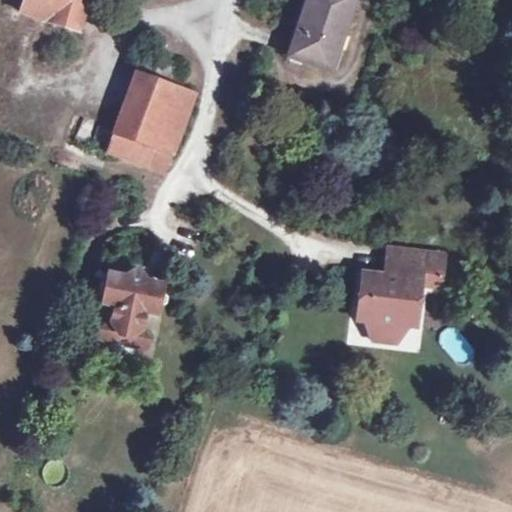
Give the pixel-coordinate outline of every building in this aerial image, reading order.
[(21,0),(10,34),(38,41),(36,51),(45,55),(56,27),(64,29),(61,36),(70,39),(82,0),(21,0)] [(308,46),(302,63),(330,72),(355,0),(308,0),(295,41),(308,46)] [(289,59),(302,63),(308,46),(295,41),(289,59)] [(141,57),(106,156),(163,177),(191,99),(172,92),(180,70),(141,57)] [(391,250),(391,252),(441,267),(442,253),(391,250)] [(403,278),(388,277),(361,276),(357,322),(365,323),(378,324),(381,328),(391,329),(395,325),(411,325),(417,325),(421,285),(428,286),(440,286),(441,267),(391,252),(389,270),(403,271),(403,278)] [(389,270),(388,277),(403,278),(403,271),(389,270)] [(144,280),(138,272),(131,278),(109,274),(104,304),(117,307),(115,319),(102,327),(99,344),(109,346),(113,354),(124,358),(132,351),(147,353),(150,341),(142,326),(144,314),(158,315),(163,285),(144,280)] [(394,346),(411,325),(395,325),(391,329),(381,328),(378,324),(365,323),(374,345),(394,346)]
